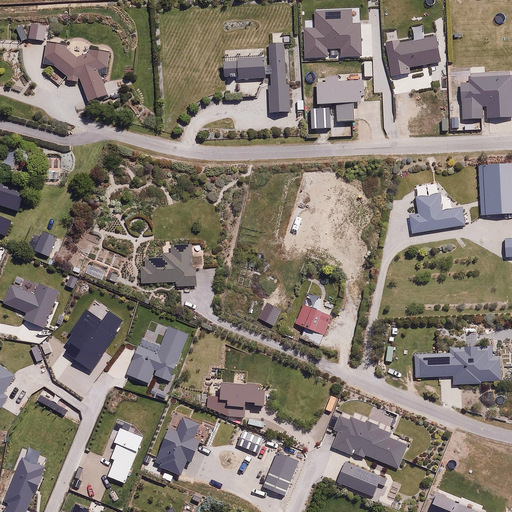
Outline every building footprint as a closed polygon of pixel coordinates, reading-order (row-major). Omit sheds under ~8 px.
[(274,75),(268,76),(272,113),(291,111),(282,32),(272,34),(273,43),(270,44),(274,75)] [(69,79),(79,79),(88,103),(108,95),(100,75),(106,72),(108,52),(90,51),(77,58),(65,46),(48,43),(44,64),(56,66),(69,79)] [(225,68),(265,66),(264,48),(224,50),(225,68)] [(317,105),(335,104),(336,121),(355,120),(354,103),(362,102),(361,95),(365,95),(364,87),(367,87),(366,70),(336,72),(336,76),(316,78),(317,105)] [(464,73),(457,73),(457,81),(460,81),(461,99),(463,98),(464,120),(483,119),(483,107),(491,107),(490,91),(481,92),(481,78),(471,78),(471,82),(464,83),(464,73)] [(257,82),(226,82),(226,97),(257,96),(257,82)] [(0,157),(0,161),(11,166),(16,153),(3,148),(0,157)] [(511,163),(479,166),(482,214),(511,212),(511,163)] [(441,192),(416,196),(419,214),(411,215),(414,233),(465,224),(462,207),(444,210),(441,192)] [(193,267),(192,244),(172,244),(172,251),(161,252),(161,258),(147,258),(147,265),(142,265),(143,282),(176,281),(176,286),(198,285),(198,267),(193,267)] [(320,343),(332,315),(306,304),(296,326),(306,330),(303,336),(320,343)] [(449,352),(416,354),(417,378),(455,376),(455,385),(483,384),(483,381),(503,380),(502,356),(493,356),(493,345),(449,347),(449,352)] [(259,391),(260,386),(221,383),(220,399),(228,399),(227,420),(245,421),(246,406),(267,407),(268,391),(259,391)] [(354,457),(355,453),(399,469),(408,446),(389,439),(392,432),(351,417),(350,419),(341,415),(336,428),(340,429),(333,449),(354,457)] [(284,498),(299,460),(276,450),(261,488),(284,498)] [(345,461),(337,482),(374,498),(379,485),(385,488),(389,479),(345,461)] [(432,493),(423,511),(475,511),(476,511),(432,493)]
